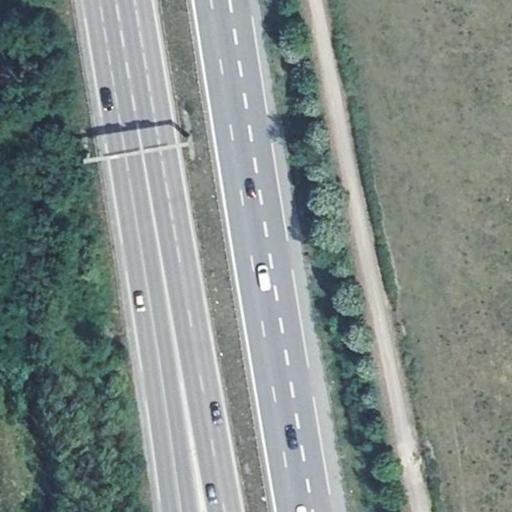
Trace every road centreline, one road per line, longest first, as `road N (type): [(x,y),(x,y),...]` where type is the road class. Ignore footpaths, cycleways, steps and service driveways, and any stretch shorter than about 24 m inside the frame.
road 1 (track): [(313,0),(419,511)]
road 2 (motorway): [(121,0),(224,511)]
road 3 (motorway): [(121,0),(176,511)]
road 4 (motorway): [(293,511),(213,30)]
